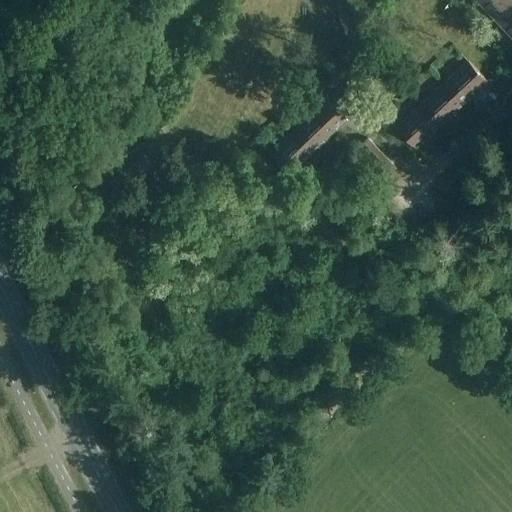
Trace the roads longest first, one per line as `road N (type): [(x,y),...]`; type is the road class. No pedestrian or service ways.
road 1 (primary): [(116,511),(0,286)]
road 2 (track): [(414,179),(511,106)]
